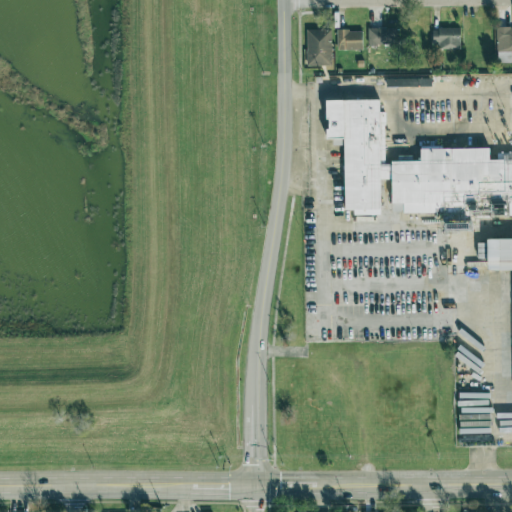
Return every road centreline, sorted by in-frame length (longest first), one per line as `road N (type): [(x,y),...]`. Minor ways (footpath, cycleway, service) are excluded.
road 1 (tertiary): [(286,0),(280,212),(261,331),(258,511)]
road 2 (secondary): [(511,482),(0,486)]
